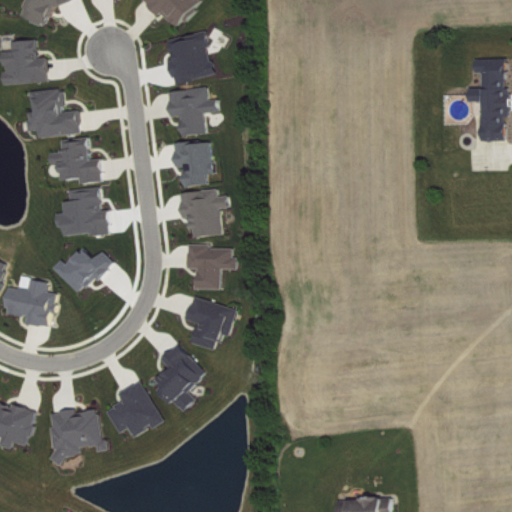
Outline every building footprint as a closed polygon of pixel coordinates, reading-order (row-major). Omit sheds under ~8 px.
[(38,0),(32,18),(53,25),(57,24),(63,7),(84,0),(38,0)] [(154,0),(185,30),(213,2),(211,0),(154,0)] [(225,75),(217,48),(220,47),(216,31),(178,41),(183,61),(179,63),(185,85),(225,75)] [(58,83),(57,58),(48,58),(47,41),(22,42),(23,51),(14,52),(15,85),(58,83)] [(511,59),(485,59),(485,73),(492,73),(492,89),(479,89),(479,102),(493,102),(492,141),(511,141),(511,59)] [(178,92),(181,117),(190,116),(192,137),(216,134),(214,113),(229,112),(227,100),(219,101),(217,88),(178,92)] [(49,138),(90,134),(88,110),(73,111),(71,89),(42,92),(44,112),(37,113),(39,131),(48,131),(49,138)] [(71,140),(72,152),(60,153),(61,165),(70,164),(72,181),(89,179),(89,184),(112,182),(110,159),(100,160),(98,138),(71,140)] [(217,185),(215,175),(223,175),(220,141),(183,145),(186,168),(192,167),(194,187),(217,185)] [(232,235),(229,209),(238,208),(237,196),(227,197),(226,189),(190,193),(192,219),(199,218),(201,238),(232,235)] [(206,289),(230,289),(230,269),(246,269),(246,258),(241,258),(242,249),(219,249),(219,245),(197,245),(197,268),(206,269),(206,289)] [(61,328),(66,294),(57,292),(59,282),(40,280),(38,290),(19,287),(15,314),(36,317),(35,324),(61,328)] [(202,344),(224,350),(226,342),(230,343),(232,335),(239,337),(247,310),(203,297),(196,320),(208,324),(202,344)] [(216,374),(188,343),(171,360),(179,368),(167,379),(173,385),(167,390),(180,404),(183,401),(194,412),(207,400),(198,391),(216,374)] [(175,422),(151,381),(129,394),(133,402),(117,411),(130,434),(139,429),(144,437),(161,427),(163,429),(175,422)] [(47,412),(2,400),(0,406),(0,433),(12,437),(10,446),(22,449),(24,443),(38,446),(47,412)] [(60,413),(67,461),(92,457),(91,448),(108,446),(109,452),(116,451),(110,409),(86,413),(85,410),(60,413)] [(348,500),(348,511),(401,511),(401,498),(348,500)]
